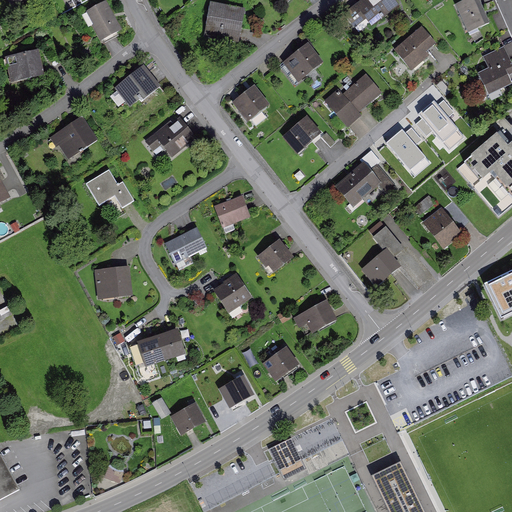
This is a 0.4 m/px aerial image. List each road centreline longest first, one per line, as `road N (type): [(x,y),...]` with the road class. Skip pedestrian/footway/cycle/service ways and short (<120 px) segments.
road 1 (secondary): [(99,511),(247,434),(385,337)]
road 2 (residential): [(288,209),(452,64)]
road 3 (residential): [(249,161),(153,225),(151,260),(173,297)]
road 4 (residential): [(153,35),(0,147)]
road 5 (secondary): [(385,337),(511,229)]
road 6 (residential): [(203,100),(332,0)]
road 7 (residential): [(385,337),(288,209)]
